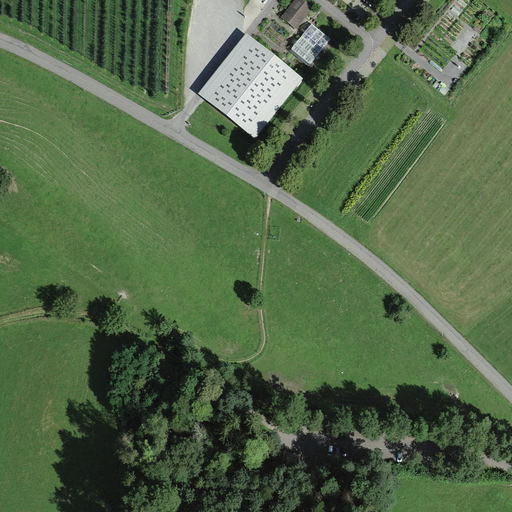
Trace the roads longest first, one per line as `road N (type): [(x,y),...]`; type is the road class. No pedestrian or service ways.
road 1 (unclassified): [(0,43),(261,182),(409,292),(511,395)]
road 2 (track): [(275,427),(196,366),(155,349)]
